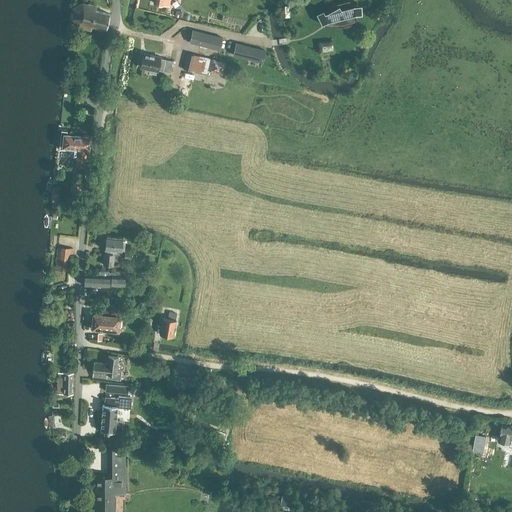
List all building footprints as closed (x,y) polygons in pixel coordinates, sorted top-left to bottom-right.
[(323,10),(316,14),(322,25),(327,22),(331,21),(331,24),(337,24),(343,24),(352,22),(355,21),(354,20),(353,16),(353,15),(355,15),(362,14),(362,5),(353,5),(351,6),(349,1),(338,4),(331,4),(331,12),(325,13),(323,10)] [(106,28),(109,14),(82,8),(77,11),(75,17),(79,22),(106,28)] [(193,30),(190,42),(219,50),(222,38),(193,30)] [(333,52),(332,41),(318,43),(320,54),(333,52)] [(236,43),(233,55),(262,62),(265,51),(236,43)] [(187,53),(183,68),(188,69),(207,73),(207,71),(229,76),(232,63),(210,58),(203,56),(191,54),(187,53)] [(163,71),(165,59),(161,58),(161,57),(144,54),(142,67),(163,71)] [(89,149),(91,136),(80,135),(81,131),(74,131),(74,134),(67,133),(68,131),(62,130),(59,149),(73,151),(72,155),(77,156),(76,167),(84,167),(86,149),(89,149)] [(84,182),(76,181),(75,194),(82,194),(84,182)] [(124,239),(106,237),(106,239),(104,240),(104,243),(105,245),(105,253),(104,253),(103,265),(113,266),(114,254),(110,254),(111,249),(121,250),(121,247),(124,247),(124,239)] [(73,251),(56,249),(55,269),(72,270),(73,251)] [(99,274),(85,274),(85,286),(109,286),(109,285),(125,286),(125,272),(112,271),(112,273),(109,272),(109,271),(99,271),(99,274)] [(121,299),(111,298),(110,306),(121,307),(121,299)] [(112,315),(121,316),(122,308),(111,308),(110,315),(112,315)] [(173,319),(175,311),(169,309),(167,317),(163,317),(160,334),(171,336),(175,319),(173,319)] [(112,316),(94,315),(92,328),(119,331),(121,316),(112,315),(112,316)] [(94,362),(93,371),(93,376),(102,377),(103,372),(116,374),(116,370),(120,370),(123,369),(123,364),(121,362),(117,361),(118,357),(108,356),(107,364),(94,362)] [(73,394),(73,372),(57,372),(57,393),(73,394)] [(189,378),(174,376),(172,389),(188,391),(189,378)] [(126,386),(106,384),(106,391),(117,392),(126,393),(126,386)] [(130,408),(131,397),(119,396),(119,398),(105,397),(105,405),(103,405),(102,412),(99,411),(98,420),(101,420),(100,431),(104,431),(104,433),(114,434),(114,438),(121,438),(122,422),(116,421),(117,407),(130,408)] [(511,427),(502,425),(498,442),(509,444),(510,442),(511,442),(511,427)] [(95,476),(95,494),(95,511),(115,510),(115,494),(126,494),(125,448),(112,448),(112,476),(95,476)] [(179,466),(192,465),(191,459),(185,459),(185,458),(179,458),(179,466)]
